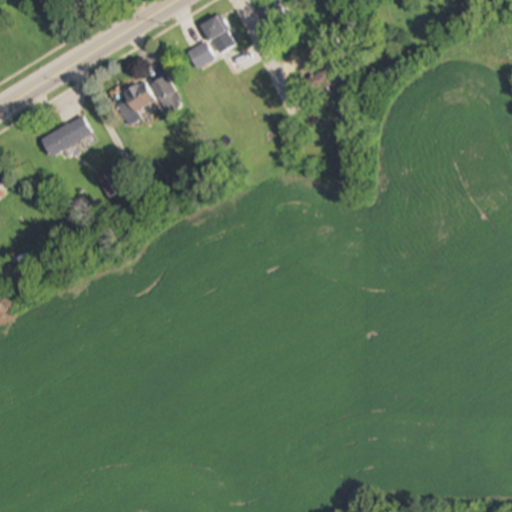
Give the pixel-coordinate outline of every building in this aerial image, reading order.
[(210,42),(227,32),(219,16),(201,26),(210,42)] [(198,70),(215,60),(205,43),(188,52),(198,70)] [(337,85),(332,72),(312,79),(318,93),(337,85)] [(168,114),(183,106),(167,76),(151,84),(168,114)] [(138,112),(154,103),(145,83),(114,98),(128,126),(141,119),(138,112)] [(51,157),(92,135),(83,117),(41,139),(51,157)] [(123,189),(110,168),(96,177),(110,198),(123,189)]
